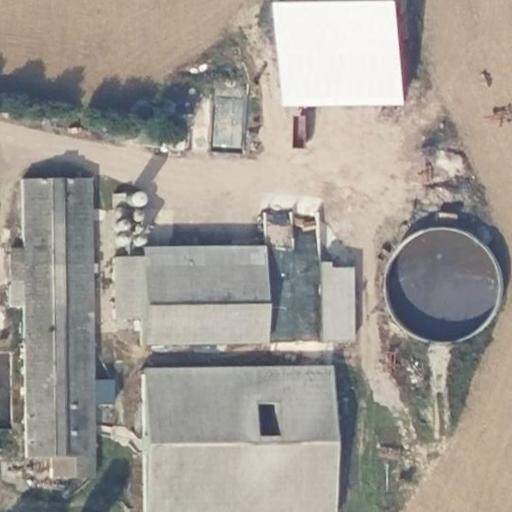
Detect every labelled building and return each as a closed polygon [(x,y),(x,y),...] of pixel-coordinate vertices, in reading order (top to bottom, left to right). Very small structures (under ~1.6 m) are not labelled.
[(404,1),(372,0),(277,0),(275,104),(402,106),(404,1)] [(212,147),(242,148),(244,97),(214,96),(212,147)] [(21,286),(24,458),(50,457),(50,477),(94,478),(90,181),(20,182),(21,249),(9,249),(10,286),(21,286)] [(380,258),(397,321),(416,345),(431,363),(433,373),(436,372),(462,352),(469,350),(466,339),(509,305),(498,264),(454,209),(453,208),(411,219),(407,222),(410,234),(380,258)] [(138,319),(139,344),(255,343),(254,276),(229,277),(229,247),(137,248),(138,258),(138,319)] [(110,319),(138,319),(138,258),(110,258),(110,319)] [(321,264),(319,340),(354,341),(356,265),(321,264)] [(139,369),(140,511),(329,511),(328,367),(139,369)]
